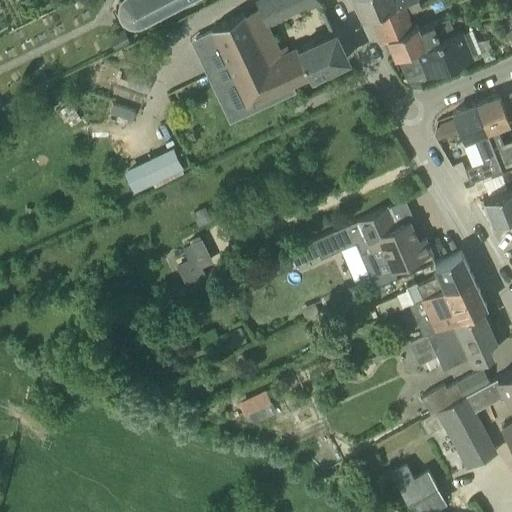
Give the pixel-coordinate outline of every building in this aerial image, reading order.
[(0,0),(0,32),(14,26),(2,0),(0,0)] [(119,0),(119,1),(118,6),(116,7),(116,9),(117,8),(117,9),(119,9),(121,13),(124,17),(121,19),(123,20),(125,18),(129,20),(133,21),(133,24),(135,24),(135,22),(139,21),(143,19),(145,22),(146,21),(145,18),(158,12),(159,14),(161,13),(159,11),(172,4),(174,7),(175,6),(174,3),(180,0),(119,0)] [(256,0),(258,5),(212,27),(248,103),(309,74),(309,76),(347,58),(334,29),(296,46),(281,52),(267,23),(305,5),(307,10),(322,3),(319,0),(256,0)] [(371,16),(404,3),(410,0),(355,0),(364,19),(371,16)] [(421,8),(417,0),(410,0),(404,3),(371,16),(381,40),(384,39),(388,49),(392,47),(395,56),(418,47),(455,33),(448,17),(420,30),(417,25),(414,26),(408,14),(421,8)] [(511,9),(499,15),(508,38),(511,36),(511,9)] [(129,41),(124,31),(123,30),(110,37),(116,48),(129,41)] [(459,31),(455,33),(418,47),(429,73),(470,56),(459,31)] [(498,94),(476,102),(502,170),(511,165),(511,136),(502,141),(497,127),(509,122),(498,94)] [(470,182),(502,170),(476,102),(452,111),(464,139),(474,135),(484,161),(465,168),(470,182)] [(129,166),(138,187),(189,165),(180,144),(129,166)] [(492,220),(511,212),(511,185),(483,197),(484,201),(483,203),(485,208),(488,210),(492,220)] [(368,250),(381,245),(391,267),(390,268),(390,269),(431,251),(425,237),(418,241),(409,220),(395,226),(387,207),(327,233),(335,251),(364,238),(368,250)] [(188,283),(197,279),(204,275),(199,266),(211,260),(199,236),(190,240),(192,243),(184,247),(190,259),(179,264),(188,283)] [(416,299),(472,274),(461,250),(434,263),(439,273),(417,283),(416,280),(406,285),(408,289),(379,303),(384,314),(409,303),(416,299)] [(422,255),(409,261),(412,269),(426,264),(422,255)] [(238,271),(242,283),(267,273),(262,262),(238,271)] [(228,265),(217,270),(220,276),(231,270),(228,265)] [(486,304),(472,274),(416,299),(409,303),(423,333),(481,307),(486,304)] [(437,354),(443,368),(470,355),(473,361),(492,352),(488,342),(495,339),(481,307),(423,333),(408,340),(419,364),(437,354)] [(223,331),(229,346),(247,338),(241,324),(223,331)] [(225,351),(214,326),(197,333),(207,358),(225,351)] [(346,356),(350,365),(353,363),(359,361),(356,352),(346,356)] [(359,377),(353,363),(350,365),(341,368),(346,377),(355,379),(359,377)] [(511,367),(490,379),(431,412),(425,415),(420,418),(428,431),(446,421),(469,466),(496,451),(473,410),(507,391),(511,400),(511,420),(503,426),(511,439),(511,367)] [(422,395),(431,412),(490,379),(483,367),(447,387),(445,383),(422,395)] [(246,412),(249,411),(272,401),(267,389),(241,401),(246,412)] [(406,461),(391,470),(407,498),(436,482),(428,466),(414,474),(406,461)]
